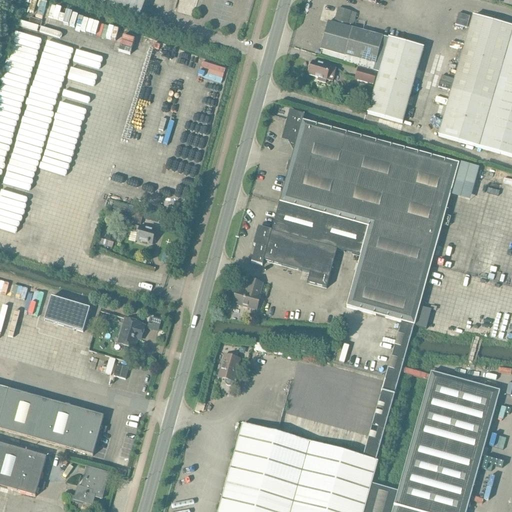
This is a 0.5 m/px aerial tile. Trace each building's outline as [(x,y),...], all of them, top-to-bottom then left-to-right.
[(87,0),(139,19),(146,0),(87,0)] [(327,23),(320,50),(323,51),(321,57),(343,63),(379,73),(367,115),(402,125),(423,49),(388,40),(353,30),(357,15),(338,9),(333,25),(327,23)] [(501,155),(511,116),(511,28),(473,17),(438,137),(501,155)] [(331,83),(335,70),(312,63),(310,70),(309,70),(307,74),(308,75),(308,76),(317,79),(316,81),(323,83),(324,81),(331,83)] [(374,86),(377,73),(358,68),(355,81),(374,86)] [(289,112),(281,142),(288,144),(295,154),(281,202),(316,213),(370,228),(369,230),(363,250),(361,258),(358,270),(347,309),(402,324),(414,327),(451,196),(459,166),(304,123),(302,122),(304,116),(289,112)] [(511,116),(501,155),(511,158),(511,116)] [(256,248),(251,264),(262,267),(264,262),(310,275),(307,284),(326,289),(337,251),(361,258),(363,250),(369,230),(370,228),(316,213),(281,202),(280,205),(273,233),(258,229),(253,247),(256,248)] [(145,210),(142,219),(156,224),(159,214),(145,210)] [(131,211),(128,223),(140,226),(142,219),(144,214),(131,211)] [(131,233),(128,241),(134,243),(135,241),(152,246),(157,231),(139,226),(139,228),(137,235),(133,234),(131,233)] [(259,297),(262,285),(249,281),(245,294),(236,292),(233,305),(256,311),(260,297),(259,297)] [(51,298),(44,321),(83,333),(90,310),(51,298)] [(101,315),(98,325),(104,327),(107,316),(101,315)] [(140,341),(144,327),(141,327),(142,326),(125,321),(118,344),(134,349),(137,340),(140,341)] [(399,336),(394,353),(402,353),(407,353),(412,338),(412,337),(414,328),(414,327),(402,324),(399,336)] [(374,511),(381,488),(378,487),(372,486),(378,463),(377,462),(396,392),(407,353),(402,353),(394,353),(364,459),(243,425),(218,511),(374,511)] [(234,383),(240,360),(225,356),(219,379),(225,381),(225,384),(226,386),(228,387),(230,387),(232,386),(233,383),(234,383)] [(113,377),(113,378),(125,381),(128,370),(116,366),(113,377)] [(466,511),(500,393),(431,374),(398,493),(381,488),(374,511),(466,511)] [(0,430),(92,457),(103,417),(0,388),(0,430)] [(0,487),(36,498),(46,459),(0,445),(0,487)] [(102,501),(110,474),(86,468),(81,488),(77,487),(73,502),(92,507),(94,499),(102,501)] [(125,478),(127,472),(117,469),(115,476),(125,478)]
